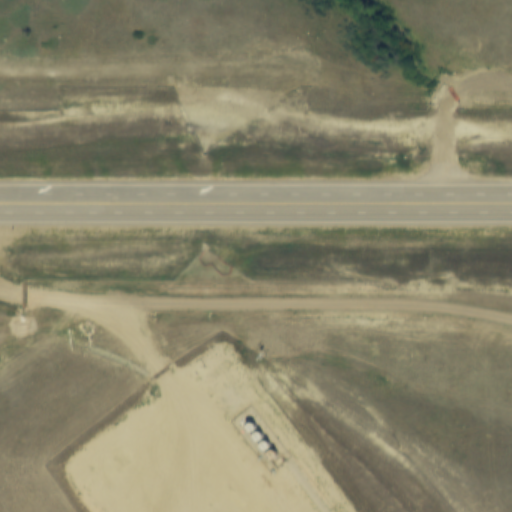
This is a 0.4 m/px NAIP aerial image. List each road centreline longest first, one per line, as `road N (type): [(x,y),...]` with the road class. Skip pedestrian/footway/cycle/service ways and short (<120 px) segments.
road 1 (secondary): [(202,209),(511,209)]
road 2 (secondary): [(34,208),(202,209)]
